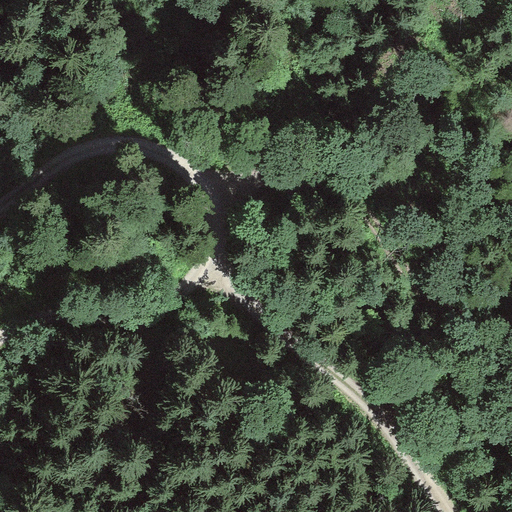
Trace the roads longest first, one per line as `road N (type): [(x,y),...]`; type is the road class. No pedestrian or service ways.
road 1 (track): [(0,203),(94,140),(130,137),(186,160),(209,192),(216,231),(208,263),(182,297),(100,323),(48,314),(10,326),(0,338)]
road 2 (track): [(208,263),(389,415),(451,511)]
